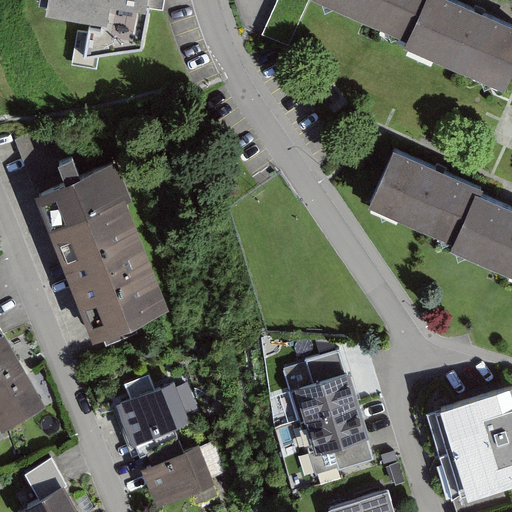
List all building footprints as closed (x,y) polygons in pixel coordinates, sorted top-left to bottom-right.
[(167,0),(39,0),(35,18),(100,29),(98,34),(85,31),(79,60),(148,52),(157,12),(166,13),(167,0)] [(304,0),(304,1),(400,41),(396,49),(498,92),(511,57),(511,29),(441,0),(304,0)] [(452,237),(476,185),(479,180),(395,142),(369,199),(452,237)] [(106,157),(42,182),(94,319),(158,295),(106,157)] [(511,200),(476,185),(452,237),(450,241),(511,269),(511,200)] [(0,332),(0,377),(22,366),(3,331),(0,332)] [(306,358),(312,380),(322,377),(325,376),(347,369),(341,348),(306,358)] [(166,433),(205,418),(184,365),(113,393),(137,454),(169,441),(166,433)] [(22,366),(0,377),(0,430),(1,432),(45,407),(22,366)] [(296,385),(306,417),(361,401),(351,368),(347,369),(325,376),(322,377),(312,380),(299,384),(296,385)] [(511,384),(425,412),(453,501),(511,482),(511,384)] [(371,433),(361,401),(306,417),(316,450),(333,445),(367,434),(371,433)] [(374,457),(367,434),(333,445),(340,468),(374,457)] [(155,511),(170,511),(226,489),(205,438),(173,451),(169,441),(137,454),(144,471),(140,473),(155,511)] [(43,493),(66,480),(53,455),(26,470),(40,495),(43,493)] [(25,503),(30,511),(82,511),(66,480),(43,493),(40,495),(27,502),(25,503)] [(329,505),(331,511),(397,511),(390,487),(329,505)]
